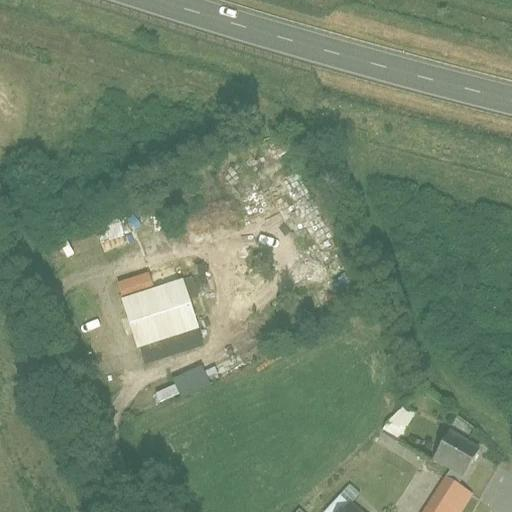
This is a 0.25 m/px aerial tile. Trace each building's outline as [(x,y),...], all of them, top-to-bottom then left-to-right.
[(101,244),(124,238),(120,225),(98,231),(101,244)] [(148,277),(119,285),(123,301),(153,293),(148,277)] [(182,289),(127,307),(143,353),(197,335),(182,289)] [(300,300),(315,326),(330,318),(314,292),(300,300)] [(161,404),(206,383),(199,368),(171,381),(175,388),(157,397),(161,404)] [(405,441),(414,414),(396,408),(387,435),(405,441)] [(450,434),(431,464),(463,484),(481,454),(450,434)] [(448,487),(432,511),(459,511),(467,499),(448,487)]
